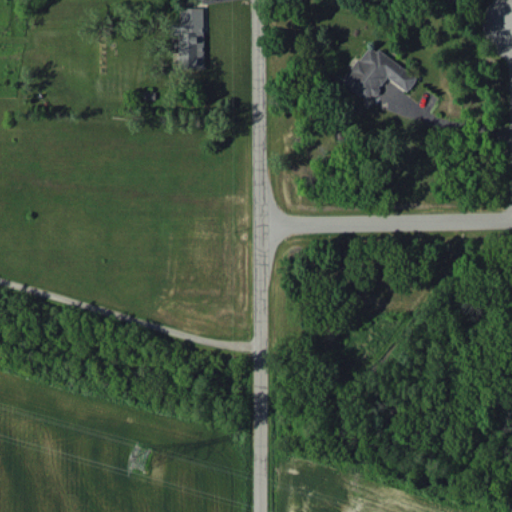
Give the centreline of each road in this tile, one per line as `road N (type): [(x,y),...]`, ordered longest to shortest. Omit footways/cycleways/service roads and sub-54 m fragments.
road 1 (residential): [(263,511),(260,0)]
road 2 (residential): [(263,227),(511,222)]
